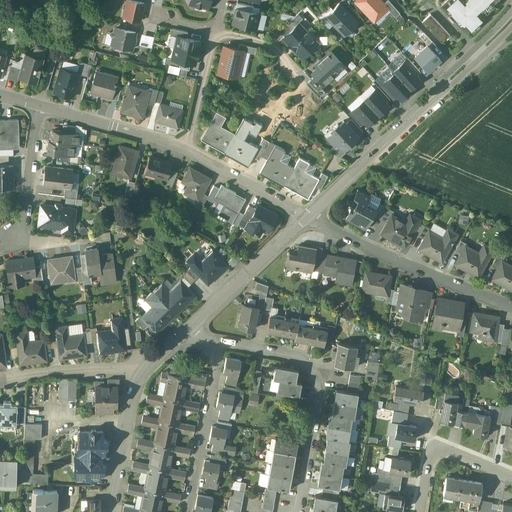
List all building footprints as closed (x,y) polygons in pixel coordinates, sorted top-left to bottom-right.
[(144,2),(134,0),(126,0),(123,17),(140,21),(144,2)] [(190,0),(190,4),(208,8),(209,0),(190,0)] [(384,4),(379,0),(357,0),(355,2),(374,22),(388,9),(384,4)] [(400,14),(388,0),(384,4),(388,9),(395,18),(400,14)] [(445,0),(440,5),(449,15),(450,13),(455,19),(454,20),(466,33),(484,16),(480,11),(482,9),(486,13),(494,5),(492,3),(495,0),(445,0)] [(254,7),(237,3),(235,9),(236,10),(237,9),(252,13),(254,7)] [(358,23),(339,4),(333,10),(325,17),(344,36),(358,23)] [(329,6),(317,16),(321,21),(325,17),(333,10),(329,6)] [(252,13),(237,9),(236,10),(233,24),(255,29),(259,14),(252,13)] [(450,35),(430,14),(422,22),(441,43),(450,35)] [(292,19),(279,31),(285,37),(298,25),(292,19)] [(285,37),(283,38),(302,58),(306,54),(307,54),(308,54),(310,52),(311,51),(313,48),(311,46),(316,42),(313,39),(312,36),(311,34),(309,32),(306,31),(299,24),(298,25),(285,37)] [(136,32),(115,28),(114,31),(111,33),(113,37),(111,44),(132,49),(136,32)] [(188,32),(172,28),(171,35),(177,36),(186,38),(188,32)] [(419,37),(431,50),(435,46),(424,33),(419,37)] [(186,38),(177,36),(174,47),(198,53),(200,41),(186,38)] [(256,48),(239,44),(237,50),(243,51),(243,52),(255,54),(256,48)] [(426,45),(414,57),(426,71),(439,59),(431,50),(426,45)] [(198,53),(174,47),(172,59),(181,61),(195,65),(198,53)] [(237,50),(224,47),(218,73),(237,77),(243,52),(243,51),(237,50)] [(331,52),(323,59),(322,59),(315,66),(319,70),(319,73),(315,77),(323,86),(344,66),(331,52)] [(43,60),(24,54),(20,68),(17,78),(18,78),(36,83),(43,60)] [(13,58),(6,56),(3,68),(9,70),(11,65),(13,58)] [(172,59),(165,57),(164,63),(179,67),(181,61),(172,59)] [(407,58),(403,62),(415,75),(420,71),(407,58)] [(91,65),(80,62),(77,72),(79,73),(79,74),(88,77),(91,65)] [(403,62),(393,71),(394,73),(394,72),(409,89),(410,88),(419,79),(415,75),(403,62)] [(20,68),(11,65),(9,70),(7,78),(17,81),(18,78),(17,78),(20,68)] [(77,72),(60,67),(53,91),(72,97),(79,74),(79,73),(77,72)] [(117,77),(95,70),(89,92),(111,99),(115,85),(117,77)] [(409,89),(394,72),(394,73),(385,82),(397,95),(401,99),(411,90),(410,88),(409,89)] [(315,77),(306,84),(319,97),(324,92),(321,88),(323,86),(315,77)] [(397,95),(385,82),(380,86),(392,99),(397,95)] [(121,87),(115,85),(111,99),(117,101),(121,87)] [(148,92),(127,86),(120,110),(141,117),(145,101),(148,92)] [(389,98),(378,87),(374,91),(384,103),(385,102),(389,98)] [(157,91),(149,88),(148,92),(145,101),(154,103),(154,101),(157,91)] [(162,92),(157,91),(154,101),(159,103),(162,92)] [(384,103),(374,91),(364,100),(378,116),(388,106),(385,102),(384,103)] [(364,100),(353,109),(364,121),(368,125),(378,116),(364,100)] [(182,110),(160,104),(155,121),(177,127),(182,110)] [(211,109),(203,122),(209,125),(216,112),(211,109)] [(364,121),(353,109),(349,114),(360,125),(364,121)] [(225,117),(216,112),(209,125),(200,140),(224,153),(235,134),(221,126),(225,117)] [(250,123),(243,119),(239,126),(248,131),(247,133),(255,137),(261,125),(254,121),(252,123),(250,122),(250,123)] [(363,132),(351,119),(346,123),(358,136),(363,132)] [(0,120),(0,148),(12,148),(18,148),(17,120),(0,120)] [(344,121),(339,125),(337,124),(331,130),(333,132),(327,137),(335,147),(337,145),(343,151),(348,146),(349,147),(354,143),(355,143),(353,141),(358,137),(358,136),(346,123),(344,121)] [(257,147),(244,140),(247,133),(248,131),(239,126),(235,134),(224,153),(223,154),(247,167),(252,158),(258,148),(257,147)] [(62,131),(52,130),(50,142),(73,145),(76,145),(77,133),(62,131)] [(269,142),(262,139),(257,147),(258,148),(252,158),(258,161),(261,157),(269,142)] [(50,142),(48,142),(46,153),(57,155),(69,156),(72,156),(73,145),(50,142)] [(269,142),(261,157),(266,160),(274,146),(269,142)] [(343,151),(337,145),(335,147),(331,151),(341,157),(345,153),(343,151)] [(137,151),(119,146),(112,172),(130,177),(137,151)] [(293,168),(279,160),(284,151),(274,146),(266,160),(259,173),(283,187),(283,186),(293,168)] [(8,155),(0,155),(0,166),(9,166),(8,155)] [(149,157),(144,172),(155,175),(155,177),(166,180),(169,171),(171,163),(149,157)] [(293,168),(283,186),(307,199),(314,186),(318,179),(304,171),(308,163),(299,158),(293,168)] [(14,174),(14,166),(9,166),(0,166),(0,187),(12,187),(12,174),(14,174)] [(73,170),(45,167),(43,187),(65,190),(70,190),(73,170)] [(210,179),(189,168),(182,182),(191,187),(186,195),(197,201),(202,193),(210,179)] [(177,173),(169,171),(166,180),(164,186),(171,188),(177,173)] [(321,173),(318,179),(314,186),(320,190),(327,176),(321,173)] [(135,184),(128,182),(124,194),(131,196),(135,184)] [(245,199),(221,185),(219,189),(215,197),(213,200),(225,206),(220,215),(219,217),(225,220),(232,223),(238,212),(245,199)] [(208,196),(206,199),(212,202),(213,200),(215,197),(219,189),(214,186),(208,196)] [(70,190),(65,190),(64,197),(65,198),(76,199),(77,190),(70,190)] [(370,197),(357,190),(350,203),(354,206),(351,210),(350,210),(345,219),(365,229),(373,214),(376,209),(375,208),(366,203),(370,197)] [(202,193),(197,201),(194,207),(200,210),(206,199),(208,196),(202,193)] [(380,199),(371,194),(370,197),(366,203),(375,208),(378,203),(380,199)] [(378,203),(375,208),(376,209),(373,214),(379,217),(385,206),(378,203)] [(75,210),(41,205),(38,226),(62,229),(62,232),(72,234),(75,210)] [(243,215),(240,220),(247,224),(255,209),(248,206),(243,215)] [(247,224),(244,229),(255,235),(260,227),(268,231),(276,216),(257,206),(255,209),(247,224)] [(394,212),(385,206),(379,217),(387,222),(391,214),(392,215),(394,212)] [(238,212),(232,223),(237,226),(240,220),(243,215),(238,212)] [(392,215),(391,214),(387,222),(381,234),(405,247),(413,233),(419,222),(420,220),(410,214),(403,225),(398,222),(400,219),(392,215)] [(424,225),(419,222),(413,233),(418,236),(424,225)] [(430,229),(424,225),(418,236),(424,239),(429,230),(429,231),(430,229)] [(429,231),(429,230),(424,239),(418,249),(442,262),(457,234),(447,229),(442,238),(429,231)] [(461,241),(455,251),(460,254),(465,245),(466,246),(467,244),(461,241)] [(466,246),(465,245),(460,254),(454,264),(478,277),(493,250),(484,244),(479,253),(466,246)] [(315,249),(298,245),(297,253),(289,251),(286,267),(312,272),(312,271),(316,249),(315,249)] [(322,248),(315,247),(315,249),(316,249),(312,271),(318,272),(319,267),(321,254),(322,248)] [(97,249),(85,251),(86,255),(88,270),(88,274),(90,274),(102,273),(104,284),(115,283),(112,254),(98,256),(97,249)] [(203,264),(194,254),(186,261),(199,275),(207,284),(227,266),(212,251),(205,257),(208,259),(203,264)] [(499,251),(491,266),(497,269),(502,260),(506,255),(499,251)] [(241,258),(236,254),(228,262),(232,266),(241,258)] [(327,255),(321,254),(319,267),(325,269),(327,255)] [(86,255),(80,255),(81,267),(82,271),(88,270),(86,255)] [(355,261),(327,255),(325,269),(324,272),(337,274),(335,282),(351,285),(355,261)] [(71,257),(48,260),(51,279),(58,278),(59,282),(74,280),(75,280),(73,268),(71,257)] [(33,258),(6,261),(9,287),(20,285),(19,278),(35,276),(34,267),(33,258)] [(511,265),(502,260),(497,269),(491,279),(511,290),(511,265)] [(41,266),(34,267),(35,276),(36,281),(43,280),(41,266)] [(81,267),(73,268),(75,280),(74,280),(74,282),(83,281),(82,271),(81,267)] [(199,275),(191,267),(186,271),(195,280),(199,275)] [(88,270),(82,271),(83,281),(84,284),(91,283),(90,274),(88,274),(88,270)] [(195,280),(186,271),(181,276),(190,284),(195,280)] [(391,276),(365,271),(362,291),(387,295),(388,289),(391,276)] [(162,284),(154,292),(175,314),(195,296),(180,281),(174,287),(176,289),(171,294),(162,284)] [(267,286),(256,282),(254,289),(260,291),(259,296),(265,298),(265,297),(267,286)] [(418,291),(411,289),(412,286),(402,284),(397,310),(406,312),(405,317),(421,320),(424,307),(426,294),(427,292),(418,290),(418,291)] [(394,290),(388,289),(387,295),(385,303),(392,304),(394,290)] [(154,292),(153,291),(145,299),(155,309),(150,313),(148,311),(142,317),(141,317),(148,325),(156,333),(175,314),(154,292)] [(432,295),(426,294),(424,307),(430,308),(432,295)] [(265,298),(259,296),(257,307),(257,308),(263,309),(265,298)] [(273,298),(265,297),(265,298),(263,309),(271,310),(273,298)] [(463,304),(449,302),(449,300),(438,298),(432,328),(441,330),(442,325),(458,328),(459,329),(462,312),(463,304)] [(243,305),(238,326),(253,329),(257,308),(257,307),(243,305)] [(467,313),(462,312),(459,329),(458,328),(457,335),(463,336),(467,313)] [(498,317),(474,313),(471,331),(484,333),(483,338),(494,340),(497,324),(498,317)] [(148,325),(141,317),(142,317),(140,315),(135,321),(143,329),(148,325)] [(284,319),(269,316),(266,332),(280,334),(284,319)] [(121,319),(111,320),(112,334),(106,334),(105,331),(96,332),(99,353),(125,349),(121,319)] [(298,322),(284,319),(280,334),(295,337),(297,325),(298,322)] [(81,323),(66,325),(68,338),(74,338),(74,335),(83,333),(83,331),(81,323)] [(504,325),(497,324),(494,340),(501,341),(503,328),(504,325)] [(74,338),(68,338),(66,325),(55,327),(58,347),(60,358),(86,355),(85,343),(83,333),(74,335),(74,338)] [(312,327),(297,325),(295,337),(294,340),(309,343),(312,327)] [(335,327),(327,326),(326,330),(325,340),(332,342),(335,327)] [(326,330),(312,327),(309,343),(323,346),(325,340),(326,330)] [(509,330),(503,328),(501,341),(500,345),(506,346),(509,330)] [(90,330),(83,331),(83,333),(85,343),(91,342),(90,330)] [(43,339),(28,341),(27,331),(16,332),(19,358),(20,363),(47,360),(45,348),(44,339),(43,339)] [(50,335),(43,337),(43,339),(44,339),(45,348),(52,347),(50,335)] [(357,346),(337,342),(336,351),(334,359),(333,365),(352,368),(357,346)] [(18,346),(10,347),(11,359),(19,358),(18,346)] [(240,360),(226,357),(223,371),(227,372),(226,377),(237,379),(240,360)] [(180,365),(172,364),(170,374),(178,375),(180,365)] [(378,366),(367,364),(365,371),(377,374),(378,366)] [(297,370),(275,366),(273,379),(279,380),(279,379),(295,382),(297,370)] [(377,374),(365,371),(364,378),(376,380),(377,374)] [(170,374),(162,372),(160,380),(167,381),(164,396),(173,398),(178,375),(170,374)] [(194,379),(178,375),(173,398),(183,400),(186,385),(192,387),(194,379)] [(237,379),(226,377),(225,383),(235,385),(237,379)] [(77,378),(61,379),(59,379),(59,400),(76,400),(77,380),(77,378)] [(431,379),(424,378),(422,390),(421,392),(429,393),(431,379)] [(204,381),(194,379),(192,387),(202,389),(204,381)] [(295,382),(279,379),(279,380),(277,391),(295,395),(299,395),(301,383),(295,382)] [(403,387),(395,385),(393,398),(397,399),(401,399),(403,387)] [(102,386),(95,386),(95,412),(114,412),(113,405),(118,405),(118,386),(108,386),(102,386)] [(242,391),(224,387),(223,393),(233,395),(241,396),(242,391)] [(422,390),(403,387),(401,399),(409,401),(420,403),(421,392),(422,390)] [(347,392),(336,390),(334,402),(356,406),(358,394),(347,392)] [(223,393),(219,392),(216,406),(220,407),(219,411),(230,413),(231,408),(233,395),(223,393)] [(157,395),(147,393),(145,401),(156,403),(157,395)] [(259,395),(251,394),(249,404),(257,405),(259,395)] [(164,396),(157,395),(156,403),(162,404),(159,419),(168,421),(173,398),(164,396)] [(241,396),(233,395),(231,408),(240,410),(242,398),(241,397),(241,396)] [(444,397),(436,396),(434,409),(441,410),(443,399),(444,399),(444,397)] [(183,400),(173,398),(168,421),(178,423),(181,408),(187,409),(189,401),(183,400)] [(455,402),(444,400),(444,399),(443,399),(441,410),(440,421),(453,423),(453,422),(456,410),(457,402),(456,402),(455,402)] [(468,400),(462,399),(460,411),(466,412),(468,400)] [(17,404),(11,404),(11,401),(3,401),(3,404),(0,403),(0,423),(3,424),(3,425),(6,426),(9,426),(9,424),(16,424),(16,423),(17,406),(17,404)] [(199,403),(189,401),(187,409),(198,411),(199,403)] [(356,406),(334,402),(332,413),(332,414),(352,417),(352,418),(354,418),(356,406)] [(396,404),(389,402),(387,409),(396,411),(407,413),(408,406),(396,404)] [(25,407),(17,406),(16,423),(24,423),(25,407)] [(496,407),(490,406),(488,415),(487,422),(493,423),(495,411),(496,407)] [(460,411),(456,410),(453,422),(464,425),(466,412),(460,411)] [(230,413),(219,411),(218,417),(228,419),(230,413)] [(407,413),(396,411),(394,423),(397,423),(405,424),(407,413)] [(501,412),(495,411),(493,423),(499,424),(501,412)] [(476,413),(466,412),(464,425),(473,426),(476,413)] [(508,413),(501,412),(499,424),(506,425),(508,413)] [(332,414),(331,414),(332,413),(329,413),(327,425),(350,429),(352,418),(352,417),(332,414)] [(487,416),(476,414),(476,413),(473,426),(472,433),(485,436),(487,422),(488,415),(487,415),(487,416)] [(153,418),(142,416),(141,423),(151,426),(153,418)] [(159,419),(153,418),(151,426),(157,427),(154,442),(163,443),(168,421),(159,419)] [(178,423),(168,421),(163,443),(173,445),(176,431),(182,432),(184,424),(178,423)] [(231,424),(217,421),(216,427),(226,429),(230,430),(231,424)] [(41,424),(24,423),(24,437),(41,438),(41,424)] [(405,424),(397,423),(394,435),(394,436),(400,437),(413,439),(415,426),(405,424)] [(194,426),(184,424),(182,432),(193,434),(194,426)] [(350,429),(327,425),(325,437),(327,438),(327,437),(347,441),(348,441),(350,429)] [(216,427),(212,426),(209,440),(213,441),(212,445),(222,447),(223,444),(226,429),(216,427)] [(92,429),(90,431),(80,431),(80,440),(77,440),(75,441),(75,445),(77,447),(77,455),(102,456),(105,456),(105,448),(107,446),(107,442),(105,440),(103,440),(103,431),(97,431),(96,429),(92,429)] [(394,435),(390,435),(388,446),(398,448),(400,437),(394,436),(394,435)] [(35,438),(24,437),(23,457),(34,458),(35,438)] [(347,441),(327,437),(327,438),(325,449),(348,453),(350,441),(348,441),(347,441)] [(148,440),(138,438),(136,446),(146,448),(148,440)] [(282,439),(275,438),(273,450),(295,454),(297,442),(293,441),(282,439)] [(154,442),(148,440),(146,448),(152,450),(149,464),(159,466),(163,443),(154,442)] [(173,445),(163,443),(159,466),(169,468),(172,454),(178,455),(179,447),(173,445)] [(235,447),(223,444),(222,447),(222,452),(234,454),(235,447)] [(222,447),(212,445),(211,452),(221,454),(222,452),(222,447)] [(190,449),(179,447),(178,455),(188,457),(190,449)] [(348,453),(325,449),(323,461),(343,464),(343,465),(345,465),(348,453)] [(295,454),(273,450),(271,462),(293,466),(295,454)] [(77,455),(74,455),(74,464),(72,465),(72,469),(74,471),(76,471),(76,479),(100,479),(100,471),(102,471),(104,470),(104,465),(102,463),(102,456),(77,455)] [(226,459),(210,455),(209,461),(219,463),(219,464),(224,465),(226,459)] [(34,458),(23,457),(21,483),(32,483),(34,458)] [(410,460),(391,457),(388,470),(396,472),(408,474),(410,460)] [(16,461),(0,459),(0,484),(15,485),(16,461)] [(209,461),(204,460),(201,474),(206,475),(205,479),(215,482),(219,464),(219,463),(209,461)] [(343,464),(323,461),(321,460),(319,472),(341,476),(343,465),(343,464)] [(143,463),(133,461),(131,469),(141,471),(143,463)] [(293,466),(271,462),(269,474),(291,478),(293,466)] [(149,464),(143,463),(141,471),(148,472),(145,487),(154,489),(159,466),(149,464)] [(169,468),(159,466),(154,489),(164,491),(167,476),(173,477),(175,469),(169,468)] [(185,471),(175,469),(173,477),(183,480),(185,471)] [(388,470),(384,469),(383,473),(378,472),(372,471),(371,479),(376,480),(382,481),(383,474),(395,476),(396,472),(388,470)] [(341,476),(319,472),(317,485),(323,486),(334,487),(339,488),(341,476)] [(291,478),(269,474),(266,486),(277,488),(289,490),(291,478)] [(395,476),(383,474),(382,481),(394,483),(395,476)] [(463,480),(446,477),(443,494),(460,497),(463,480)] [(215,482),(205,479),(204,486),(214,488),(215,482)] [(394,483),(382,481),(376,480),(374,491),(385,493),(392,494),(394,483)] [(481,483),(463,480),(460,497),(469,499),(478,500),(481,483)] [(246,484),(233,482),(231,489),(244,491),(246,484)] [(138,486),(128,483),(127,492),(137,494),(138,486)] [(145,487),(138,486),(137,494),(143,495),(140,510),(149,511),(154,489),(145,487)] [(55,511),(57,491),(33,489),(31,511),(55,511)] [(164,491),(154,489),(149,511),(151,511),(159,511),(162,499),(168,500),(170,492),(164,491)] [(240,511),(244,491),(231,489),(226,511),(240,511)] [(180,494),(170,492),(168,500),(179,502),(180,494)] [(392,494),(385,493),(382,506),(401,509),(403,496),(392,494)] [(209,511),(212,498),(197,495),(194,508),(199,509),(198,511),(209,511)] [(321,497),(315,496),(313,508),(334,511),(337,500),(332,499),(321,497)] [(478,500),(469,499),(468,509),(476,511),(478,500)] [(100,511),(100,500),(87,500),(87,510),(83,510),(82,511),(100,511)] [(482,511),(485,502),(478,500),(476,511),(475,511),(482,511)] [(492,503),(485,502),(482,511),(489,511),(491,508),(492,503)] [(511,511),(511,504),(502,503),(500,511),(511,511)]
